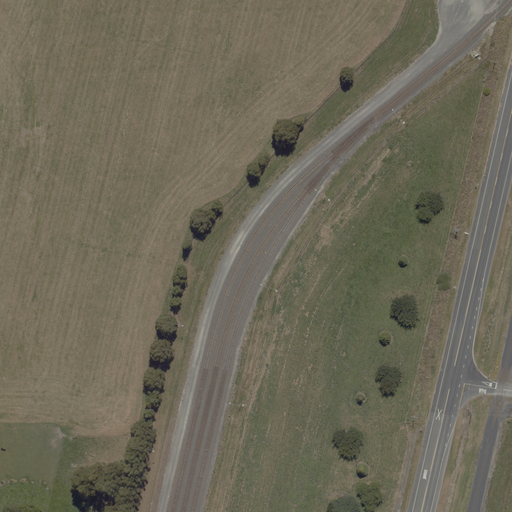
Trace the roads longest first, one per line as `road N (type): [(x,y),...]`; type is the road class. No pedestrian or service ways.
road 1 (secondary): [(451,380),(511,110)]
road 2 (secondary): [(421,511),(451,380)]
